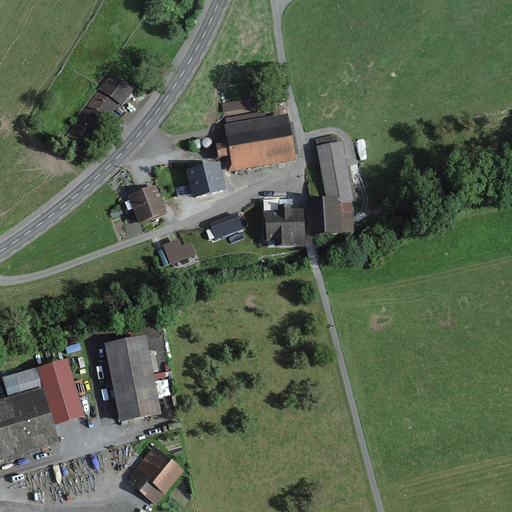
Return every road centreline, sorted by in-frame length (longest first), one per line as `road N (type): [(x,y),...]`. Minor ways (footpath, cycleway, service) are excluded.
road 1 (secondary): [(220,0),(188,64),(131,143),(0,251)]
road 2 (residential): [(0,281),(51,271),(301,180)]
road 3 (unknown): [(0,477),(167,428)]
